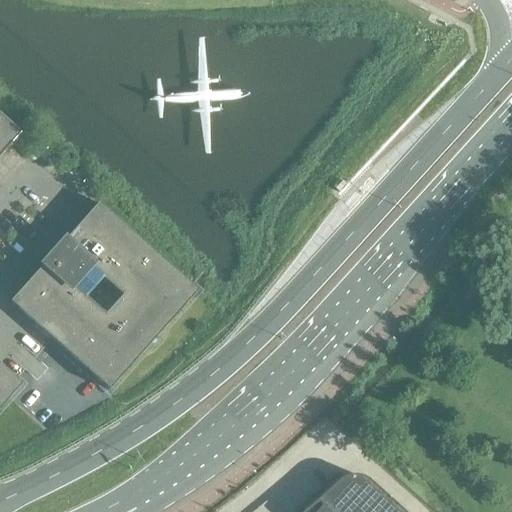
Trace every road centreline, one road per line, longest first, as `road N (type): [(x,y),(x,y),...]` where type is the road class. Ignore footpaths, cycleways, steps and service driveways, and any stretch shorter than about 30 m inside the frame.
road 1 (primary): [(511,56),(258,329),(134,425),(0,501)]
road 2 (primary): [(128,496),(183,460),(317,335),(511,127)]
